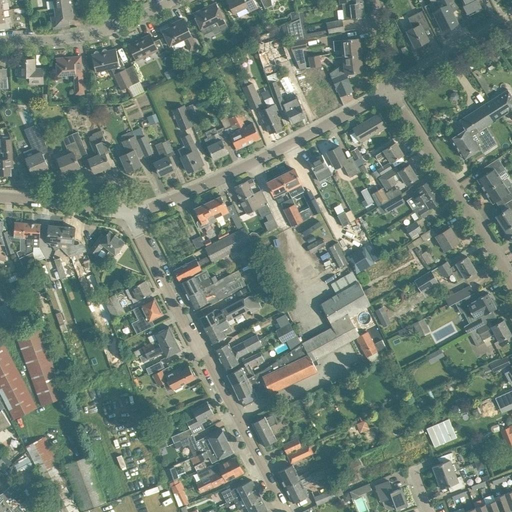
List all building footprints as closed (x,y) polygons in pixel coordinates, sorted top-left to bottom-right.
[(257,7),(253,0),(226,0),(233,13),(247,7),(249,11),(257,7)] [(260,0),(265,8),(272,5),(271,0),(260,0)] [(451,10),(458,7),(454,0),(440,0),(444,6),(433,11),(442,30),(458,23),(451,10)] [(462,0),(464,4),(463,5),(467,13),(475,9),(476,11),(482,8),(477,0),(462,0)] [(351,19),(365,17),(363,1),(339,3),(339,4),(342,3),(343,9),(344,19),(350,18),(351,19)] [(216,2),(193,13),(203,34),(212,30),(214,34),(228,28),(216,2)] [(70,28),(70,24),(69,19),(76,17),(76,12),(74,13),(73,5),(54,8),(56,16),(51,16),(52,27),(53,30),(70,28)] [(3,10),(0,10),(0,29),(12,28),(10,17),(4,17),(3,10)] [(298,11),(290,12),(292,19),(299,18),(298,12),(298,11)] [(421,11),(408,17),(413,28),(407,31),(415,47),(428,40),(422,28),(428,25),(421,11)] [(183,18),(169,25),(170,27),(162,30),(170,46),(184,39),(189,51),(197,47),(183,18)] [(307,47),(305,39),(304,39),(301,28),(299,18),(286,24),(290,42),(291,50),(307,47)] [(342,20),(327,23),(329,34),(345,31),(342,20)] [(300,68),(291,50),(282,25),(253,39),(264,68),(288,60),(293,71),(300,68)] [(128,44),(136,61),(157,50),(159,54),(165,51),(159,39),(154,41),(150,34),(128,44)] [(343,56),(360,54),(362,53),(362,47),(360,47),(359,39),(342,40),(343,56)] [(118,73),(125,87),(125,88),(140,81),(132,65),(125,69),(120,57),(118,58),(116,49),(107,51),(106,49),(105,49),(103,49),(102,50),(102,52),(99,53),(98,51),(97,51),(95,51),(94,52),(94,54),(92,54),(95,71),(111,68),(114,75),(118,73)] [(360,54),(343,56),(345,73),(362,71),(360,54)] [(319,55),(309,57),(310,67),(321,65),(319,55)] [(84,93),(81,56),(73,57),(74,58),(66,59),(66,57),(56,58),(57,75),(74,74),(76,94),(84,93)] [(43,83),(43,69),(36,69),(36,67),(35,67),(35,59),(27,59),(27,57),(21,57),(21,59),(19,59),(19,68),(17,68),(17,74),(19,74),(19,76),(30,76),(30,83),(43,83)] [(211,62),(204,65),(206,71),(213,67),(211,62)] [(172,69),(165,73),(168,79),(175,76),(172,69)] [(279,87),(278,87),(275,80),(280,78),(278,72),(266,76),(269,84),(278,110),(284,109),(285,108),(286,111),(285,111),(291,123),(306,116),(300,104),(296,96),(290,99),(289,94),(282,96),(279,87)] [(347,83),(343,74),(332,78),(336,88),(347,83)] [(326,85),(310,93),(319,110),(331,105),(328,97),(337,93),(329,75),(323,78),(326,85)] [(251,109),(261,104),(252,83),(242,87),(251,109)] [(501,116),(507,112),(511,119),(511,118),(511,96),(507,90),(491,100),(501,116)] [(268,107),(261,110),(264,118),(262,119),(269,134),(276,130),(277,132),(281,130),(280,128),(282,127),(276,113),(279,112),(278,110),(275,104),(274,104),(271,98),(269,97),(265,99),(265,101),(268,107)] [(483,128),(501,116),(491,100),(460,120),(465,129),(451,138),(456,147),(467,141),(465,139),(483,128)] [(114,107),(117,113),(123,110),(121,104),(114,107)] [(189,114),(196,112),(192,104),(186,106),(189,114)] [(182,129),(192,125),(183,106),(173,110),(182,129)] [(248,143),(260,138),(253,123),(246,126),(243,121),(246,119),(242,111),(235,115),(248,143)] [(378,113),(353,128),(355,131),(352,133),(351,136),(353,140),(356,140),(359,139),(361,142),(386,127),(378,113)] [(156,115),(147,118),(150,125),(158,121),(156,115)] [(248,143),(235,115),(221,121),(225,129),(224,129),(227,135),(229,134),(236,149),(248,143)] [(224,129),(223,127),(216,130),(215,128),(205,132),(207,137),(205,138),(208,146),(207,146),(213,159),(228,152),(222,140),(228,137),(227,135),(224,129)] [(467,141),(456,147),(464,159),(480,148),(485,145),(488,148),(496,143),(488,132),(486,133),(483,128),(465,139),(467,141)] [(133,131),(145,157),(153,154),(145,136),(144,136),(140,129),(134,132),(134,131),(133,131)] [(82,141),(78,131),(72,133),(76,143),(82,141)] [(145,157),(133,131),(132,131),(121,136),(123,141),(128,153),(120,156),(127,171),(141,164),(138,158),(143,155),(144,158),(145,157)] [(82,157),(78,147),(76,143),(72,133),(63,137),(69,153),(58,158),(64,173),(80,167),(76,159),(82,157)] [(188,171),(203,164),(189,135),(183,138),(190,152),(181,156),(188,171)] [(96,156),(89,159),(95,172),(110,165),(104,152),(110,150),(103,136),(90,141),(97,156),(96,156)] [(174,169),(167,154),(174,151),(168,139),(162,142),(161,141),(155,144),(158,152),(162,159),(154,163),(160,175),(174,169)] [(0,158),(0,175),(11,175),(10,167),(13,167),(11,140),(0,141),(1,151),(3,151),(4,158),(0,158)] [(35,146),(23,151),(33,175),(49,168),(41,149),(47,147),(45,142),(35,146)] [(388,143),(374,152),(382,165),(385,164),(389,170),(401,163),(398,158),(403,154),(402,153),(404,152),(401,147),(399,148),(395,142),(390,146),(388,143)] [(88,155),(83,144),(78,147),(82,157),(88,155)] [(334,148),(332,147),(328,149),(328,151),(327,152),(335,168),(343,164),(350,177),(360,172),(354,161),(349,164),(339,146),(334,148)] [(362,156),(357,147),(350,151),(356,159),(362,156)] [(315,158),(309,161),(319,181),(332,174),(328,166),(322,154),(321,155),(320,153),(314,156),(315,158)] [(365,162),(361,156),(354,160),(357,166),(365,162)] [(485,191),(502,180),(497,173),(501,170),(499,166),(502,164),(498,158),(483,168),(487,173),(477,179),(485,191)] [(399,171),(396,167),(392,169),(392,168),(381,175),(378,177),(386,189),(397,183),(396,181),(402,177),(406,184),(417,177),(409,165),(399,171)] [(282,175),(281,175),(288,190),(291,196),(305,190),(301,183),(294,169),(287,172),(286,170),(281,173),(282,175)] [(275,178),(268,182),(275,196),(279,203),(284,200),(281,193),(288,190),(281,175),(280,176),(279,174),(274,177),(275,178)] [(240,200),(253,194),(250,186),(255,184),(252,178),(234,187),(240,200)] [(413,199),(417,206),(418,206),(430,198),(428,195),(435,190),(429,180),(416,189),(420,195),(413,199)] [(502,180),(485,191),(493,203),(502,197),(505,203),(511,198),(511,186),(511,185),(507,188),(502,180)] [(373,201),(370,196),(366,188),(361,191),(365,200),(362,202),(364,206),(373,201)] [(382,188),(371,194),(378,207),(389,201),(382,188)] [(253,194),(240,200),(246,213),(257,208),(261,217),(271,212),(267,203),(261,190),(253,194)] [(392,190),(391,190),(386,193),(390,200),(396,196),(392,191),(392,190)] [(412,209),(419,220),(432,212),(430,209),(442,201),(435,190),(428,195),(430,198),(418,206),(417,206),(412,209)] [(389,201),(382,205),(386,212),(405,202),(400,194),(389,201)] [(230,217),(228,212),(229,212),(221,196),(207,202),(216,221),(217,220),(215,218),(222,215),(225,219),(230,217)] [(315,197),(306,201),(313,215),(322,210),(315,197)] [(505,229),(511,224),(511,198),(507,202),(511,207),(496,216),(505,229)] [(200,228),(216,221),(207,202),(195,208),(200,220),(197,222),(200,228)] [(300,214),(295,203),(283,209),(291,226),(303,220),(300,214)] [(351,222),(345,211),(337,215),(343,226),(351,222)] [(237,213),(231,216),(238,231),(244,228),(237,213)] [(0,220),(0,235),(2,235),(3,238),(8,254),(14,252),(10,240),(7,231),(2,232),(3,221),(0,220)] [(413,239),(420,235),(423,233),(422,230),(416,221),(405,227),(407,230),(405,231),(408,235),(410,234),(411,237),(412,237),(413,239)] [(27,237),(28,223),(15,222),(14,237),(20,238),(20,250),(20,252),(27,252),(27,237)] [(28,223),(27,237),(27,252),(34,252),(34,247),(39,247),(39,238),(40,224),(28,223)] [(60,247),(62,226),(49,225),(47,242),(50,246),(52,246),(55,250),(60,247)] [(73,244),(75,227),(62,226),(60,247),(65,252),(67,249),(72,249),(73,244)] [(207,247),(205,248),(209,256),(213,262),(230,253),(250,243),(251,242),(251,240),(248,235),(244,228),(238,231),(212,244),(207,247)] [(413,239),(411,240),(412,242),(415,246),(436,234),(432,228),(423,233),(420,235),(413,239)] [(458,242),(450,228),(436,236),(445,250),(458,242)] [(112,259),(125,242),(110,231),(105,236),(102,233),(89,250),(96,254),(103,245),(109,251),(107,254),(112,259)] [(248,235),(251,240),(259,236),(256,232),(252,231),(248,235)] [(205,244),(202,239),(201,235),(192,239),(197,248),(205,244)] [(322,237),(306,245),(310,253),(326,244),(322,237)] [(209,238),(204,241),(205,244),(207,247),(212,244),(209,238)] [(84,243),(77,246),(85,268),(92,265),(91,263),(84,243)] [(230,253),(232,259),(253,248),(250,243),(230,253)] [(364,246),(346,256),(356,273),(374,262),(364,246)] [(20,250),(17,252),(20,259),(27,255),(34,252),(27,252),(20,252),(20,250)] [(428,250),(421,254),(428,265),(434,261),(428,250)] [(27,255),(20,259),(24,267),(30,264),(36,261),(37,261),(34,252),(27,255)] [(198,262),(196,259),(174,270),(179,281),(192,274),(192,273),(213,262),(209,256),(198,262)] [(465,278),(476,271),(467,256),(456,263),(456,264),(450,267),(447,261),(438,267),(444,277),(459,268),(465,278)] [(316,265),(319,270),(332,262),(329,257),(316,265)] [(61,279),(66,277),(60,258),(54,260),(60,280),(61,279)] [(54,260),(48,261),(57,288),(63,286),(61,280),(62,280),(61,279),(60,280),(54,260)] [(92,265),(94,273),(98,282),(101,281),(99,276),(100,275),(98,271),(101,270),(97,260),(91,263),(92,265)] [(219,299),(230,293),(245,284),(238,269),(217,280),(218,280),(210,284),(200,289),(187,296),(194,309),(207,302),(210,304),(213,303),(212,303),(219,300),(219,299)] [(431,282),(426,275),(425,274),(415,280),(420,289),(431,282)] [(194,276),(180,283),(187,296),(200,289),(210,284),(218,280),(217,280),(215,275),(207,279),(202,282),(200,280),(197,282),(194,276)] [(145,280),(127,289),(133,301),(137,299),(138,300),(152,293),(145,280)] [(337,293),(320,303),(332,326),(332,327),(349,316),(349,317),(369,305),(368,304),(370,304),(366,295),(363,291),(358,281),(357,281),(337,293)] [(474,293),(470,285),(445,298),(447,303),(449,306),(450,306),(449,306),(455,303),(470,295),(473,293),(474,294),(474,293)] [(371,287),(363,291),(366,295),(373,291),(371,287)] [(66,288),(54,293),(65,319),(76,314),(66,288)] [(469,332),(477,328),(481,326),(484,324),(481,317),(480,316),(483,314),(484,314),(496,308),(495,306),(497,305),(493,299),(492,300),(488,292),(476,299),(475,295),(471,297),(465,301),(469,307),(463,310),(470,323),(464,327),(467,333),(469,332)] [(104,299),(106,304),(113,319),(125,312),(120,301),(119,301),(116,293),(104,299)] [(243,298),(249,309),(250,313),(261,307),(253,293),(243,298)] [(152,320),(163,314),(154,298),(139,305),(139,306),(133,309),(138,320),(132,323),(137,334),(154,325),(152,320)] [(202,316),(198,318),(203,326),(205,330),(225,319),(227,321),(249,309),(243,298),(222,310),(219,308),(215,308),(213,309),(213,310),(202,316)] [(100,301),(108,322),(111,320),(106,304),(104,299),(100,301)] [(383,307),(374,311),(377,318),(386,313),(383,307)] [(15,324),(8,309),(0,313),(0,316),(6,328),(15,324)] [(359,335),(349,317),(349,316),(332,327),(332,326),(319,333),(330,351),(356,337),(357,337),(367,357),(377,351),(378,354),(386,350),(381,339),(373,343),(367,331),(359,335)] [(229,325),(227,321),(225,319),(205,330),(212,344),(226,336),(223,329),(229,325)] [(426,326),(423,319),(413,323),(417,331),(426,326)] [(259,339),(268,335),(261,321),(252,326),(256,334),(230,347),(228,343),(215,350),(220,360),(259,339)] [(484,324),(481,326),(477,328),(469,332),(477,346),(484,342),(483,339),(495,333),(499,341),(511,335),(503,321),(492,326),(490,321),(484,324)] [(290,323),(276,330),(283,342),(296,335),(290,323)] [(126,362),(145,352),(145,353),(175,338),(169,326),(154,334),(156,339),(151,341),(151,342),(133,351),(135,354),(125,359),(126,362)] [(41,327),(16,336),(41,405),(66,396),(41,327)] [(312,361),(330,351),(319,333),(302,342),(302,343),(299,345),(290,352),(272,363),(263,370),(248,378),(247,378),(233,385),(243,406),(273,392),(274,394),(279,392),(277,389),(317,371),(312,361)] [(166,357),(181,350),(175,338),(145,353),(148,359),(163,352),(166,357)] [(248,352),(262,345),(262,344),(259,339),(220,360),(225,370),(239,363),(236,359),(248,352)] [(37,407),(3,342),(0,343),(0,393),(13,419),(37,407)] [(120,346),(112,347),(115,363),(122,362),(120,346)] [(440,348),(426,355),(430,363),(444,355),(440,348)] [(263,370),(254,374),(249,364),(257,360),(258,363),(271,357),(267,350),(261,353),(259,351),(242,360),(245,365),(242,367),(227,374),(233,385),(247,378),(248,378),(263,370)] [(507,356),(490,364),(492,370),(493,372),(511,364),(507,356)] [(149,375),(164,367),(161,361),(146,368),(149,375)] [(193,372),(192,372),(189,366),(181,370),(180,368),(165,375),(162,370),(153,374),(158,385),(168,381),(172,389),(174,388),(175,390),(182,387),(181,385),(195,378),(194,376),(195,375),(193,372)] [(180,440),(193,435),(204,429),(201,423),(206,420),(205,418),(213,414),(207,401),(192,409),(196,417),(187,422),(190,428),(178,434),(180,440)] [(0,430),(10,425),(2,411),(0,411),(0,430)] [(252,423),(264,446),(276,440),(270,427),(279,423),(273,412),(252,423)] [(363,433),(372,428),(367,419),(358,423),(363,433)] [(511,425),(500,430),(507,447),(511,444),(511,425)] [(204,451),(227,440),(221,428),(198,440),(204,451)] [(161,435),(154,438),(159,450),(166,446),(161,435)] [(193,435),(180,440),(183,446),(183,447),(196,441),(193,435)] [(59,511),(78,511),(79,511),(63,481),(67,479),(45,436),(25,446),(59,511)] [(286,454),(301,447),(297,439),(282,445),(286,454)] [(175,442),(174,443),(176,449),(183,446),(180,440),(175,442)] [(204,451),(191,458),(194,464),(209,456),(212,462),(218,459),(219,459),(233,452),(229,444),(228,443),(227,440),(204,451)] [(310,445),(287,455),(290,463),(314,453),(310,445)] [(458,461),(456,462),(452,452),(438,457),(438,458),(441,457),(443,462),(433,466),(434,469),(433,469),(433,471),(433,474),(435,475),(436,475),(437,477),(460,468),(458,461)] [(338,464),(343,475),(362,466),(357,455),(338,464)] [(88,456),(66,464),(65,465),(82,511),(106,503),(88,456)] [(226,481),(243,472),(235,457),(219,465),(226,478),(224,479),(226,481)] [(1,458),(0,458),(0,468),(4,473),(10,467),(1,458)] [(19,464),(15,466),(18,473),(20,473),(27,469),(28,471),(34,468),(29,459),(19,464)] [(204,461),(195,466),(197,471),(207,467),(204,461)] [(308,471),(298,476),(292,464),(277,472),(285,488),(300,480),(300,481),(311,476),(310,474),(310,475),(308,471)] [(226,478),(219,465),(219,466),(216,467),(215,465),(210,465),(207,467),(197,471),(201,480),(196,483),(201,492),(213,486),(214,487),(226,481),(224,479),(226,478)] [(174,467),(165,469),(169,481),(178,478),(174,467)] [(325,468),(315,473),(318,480),(328,476),(325,468)] [(457,477),(454,471),(461,469),(460,468),(437,477),(438,480),(437,480),(437,482),(438,484),(439,486),(440,486),(441,489),(452,485),(454,490),(450,491),(450,492),(465,486),(461,476),(457,477)] [(356,472),(345,477),(348,485),(352,483),(360,480),(357,474),(356,474),(356,472)] [(300,480),(285,488),(293,503),(308,495),(304,487),(303,486),(308,483),(313,480),(311,476),(300,481),(300,480)] [(174,494),(183,490),(182,489),(184,488),(180,481),(178,482),(176,479),(169,482),(173,493),(174,494)] [(224,497),(217,501),(219,506),(233,499),(234,500),(248,494),(248,492),(256,488),(252,480),(248,482),(237,487),(230,491),(231,494),(224,497)] [(408,505),(401,488),(393,491),(389,481),(375,486),(381,501),(382,500),(383,504),(385,508),(389,509),(393,509),(396,508),(396,509),(408,505)] [(344,494),(340,485),(332,489),(329,484),(311,491),(317,505),(344,494)] [(371,490),(368,484),(349,493),(352,499),(359,496),(359,495),(371,490)] [(0,502),(10,493),(15,489),(11,485),(1,495),(0,493),(0,502)] [(26,487),(26,488),(32,494),(37,490),(39,488),(38,487),(36,485),(28,486),(26,487)] [(247,506),(261,499),(256,488),(248,492),(248,494),(234,500),(239,510),(247,506)] [(33,503),(42,495),(37,490),(32,494),(28,497),(33,503)] [(183,504),(188,502),(183,490),(174,494),(178,506),(183,504)] [(348,492),(342,495),(345,501),(351,499),(348,492)] [(19,505),(20,505),(10,493),(0,502),(0,511),(13,511),(20,506),(19,505)] [(505,511),(511,510),(505,494),(494,498),(495,500),(499,511),(505,511)] [(249,511),(263,511),(267,510),(261,499),(247,506),(249,511)] [(499,511),(495,500),(485,504),(488,511),(499,511)]
